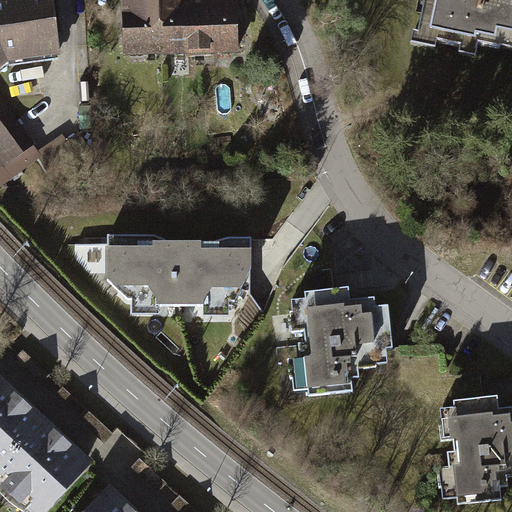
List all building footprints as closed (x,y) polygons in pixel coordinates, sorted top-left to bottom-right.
[(0,0),(0,188),(38,159),(52,178),(90,148),(79,132),(67,141),(62,135),(39,151),(0,97),(0,67),(7,62),(58,54),(50,0),(0,0)] [(122,0),(123,55),(238,53),(237,0),(122,0)] [(511,0),(424,0),(418,32),(412,31),(410,43),(436,49),(438,40),(460,45),(458,54),(476,57),(479,42),(511,48),(511,0)] [(256,275),(254,240),(232,241),(217,246),(173,245),(157,238),(109,238),(109,246),(77,247),(77,258),(114,298),(119,294),(130,294),(129,309),(134,309),(134,321),(159,321),(160,313),(181,313),(181,322),(206,321),(207,326),(228,326),(228,321),(236,321),(251,295),(248,290),(256,275)] [(304,299),(289,301),(293,334),(304,332),(305,344),(298,345),(299,359),(289,360),(293,393),(307,391),(308,397),(353,392),(352,379),(360,378),(358,367),(388,364),(386,349),(393,349),(388,307),(376,308),(375,298),(350,301),(349,288),(303,293),(304,299)] [(52,375),(24,350),(15,360),(42,385),(52,375)] [(0,372),(0,483),(30,511),(49,511),(97,462),(0,372)] [(75,397),(64,387),(55,397),(66,407),(75,397)] [(453,408),(439,410),(442,442),(453,441),(454,453),(447,453),(449,467),(439,469),(442,501),(456,500),(457,506),(502,501),(501,488),(509,487),(508,476),(511,475),(511,408),(499,410),(498,397),(452,402),(453,408)] [(115,434),(88,409),(78,419),(106,444),(115,434)] [(168,484),(141,459),(132,469),(159,494),(168,484)] [(141,511),(112,485),(87,511),(141,511)] [(186,511),(192,506),(181,496),(172,505),(178,511),(186,511)]
